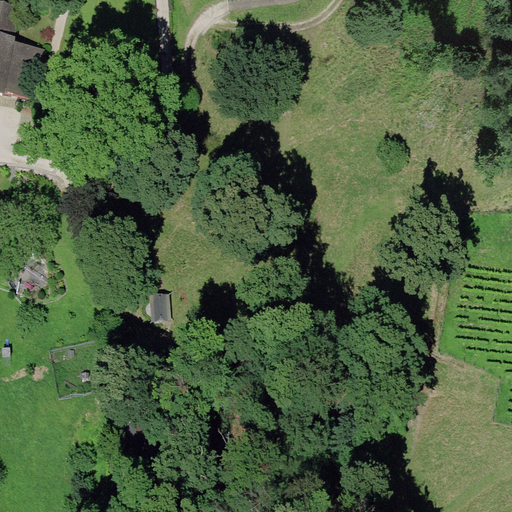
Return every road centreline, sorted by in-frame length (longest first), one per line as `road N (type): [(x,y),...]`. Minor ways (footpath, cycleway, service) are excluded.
road 1 (track): [(418,511),(402,500),(422,394),(394,216),(374,211),(329,287),(297,280),(284,202),(290,97),(322,18)]
road 2 (track): [(58,167),(120,326),(121,426)]
road 3 (track): [(336,0),(322,18),(291,27),(206,23)]
